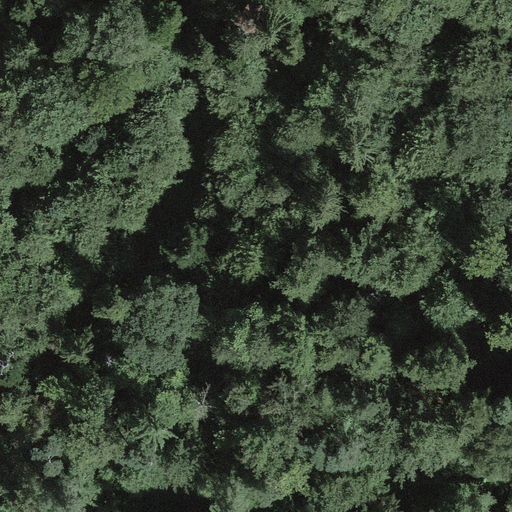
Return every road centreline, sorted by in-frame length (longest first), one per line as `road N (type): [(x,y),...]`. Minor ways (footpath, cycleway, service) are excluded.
road 1 (track): [(204,0),(153,80),(0,211)]
road 2 (track): [(0,477),(204,495),(248,511)]
